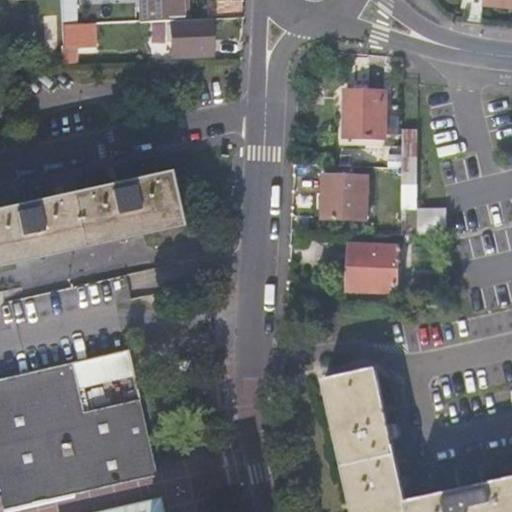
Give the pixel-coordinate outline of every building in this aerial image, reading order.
[(77,11),(77,0),(63,0),(63,12),(77,11)] [(144,0),(145,21),(170,20),(189,19),(187,0),(144,0)] [(511,0),(484,0),(484,7),(511,9),(511,0)] [(209,54),(208,18),(189,19),(170,20),(171,55),(209,54)] [(91,23),(63,24),(63,44),(78,45),(79,51),(94,51),(94,31),(91,31),(91,23)] [(385,137),(385,91),(347,91),(347,137),(385,137)] [(415,202),(415,123),(402,123),(402,166),(402,202),(415,202)] [(161,173),(0,209),(0,264),(45,254),(173,223),(161,173)] [(366,218),(366,176),(325,175),(324,217),(366,218)] [(448,203),(415,202),(402,202),(402,232),(448,232),(448,203)] [(399,288),(399,243),(352,241),(351,281),(376,282),(376,289),(399,288)] [(127,293),(177,291),(176,270),(126,273),(127,293)] [(0,377),(0,509),(28,503),(45,500),(45,499),(158,475),(142,399),(86,411),(74,361),(0,377)] [(411,511),(411,507),(378,369),(323,381),(353,511),(411,511)] [(511,511),(511,484),(411,507),(411,511),(511,511)]
